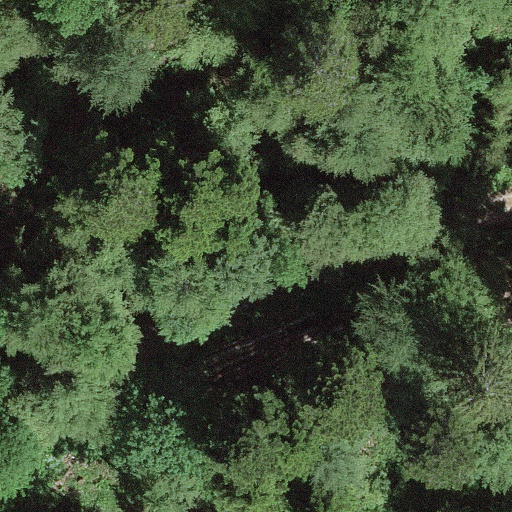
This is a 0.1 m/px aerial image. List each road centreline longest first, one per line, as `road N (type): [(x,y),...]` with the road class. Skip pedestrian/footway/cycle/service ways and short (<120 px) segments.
road 1 (track): [(0,445),(318,241),(511,185)]
road 2 (track): [(0,260),(88,102),(268,0)]
